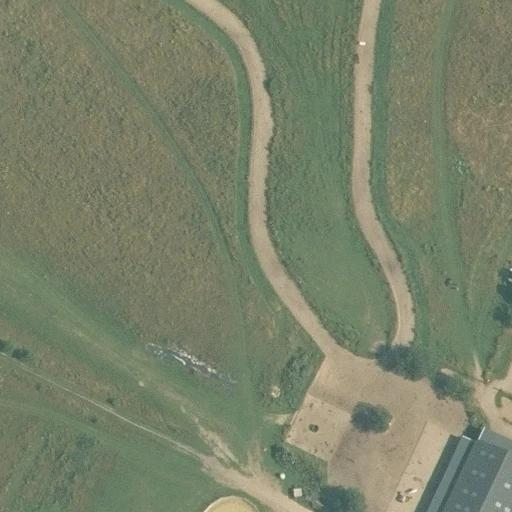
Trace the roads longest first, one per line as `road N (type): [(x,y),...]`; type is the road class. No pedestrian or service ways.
road 1 (track): [(260,487),(244,418),(240,316),(203,203),(168,137),(58,0)]
road 2 (track): [(454,0),(437,143),(447,268),(493,422),(511,434)]
road 3 (track): [(0,358),(260,487),(288,511)]
road 4 (track): [(271,501),(94,424),(0,401)]
